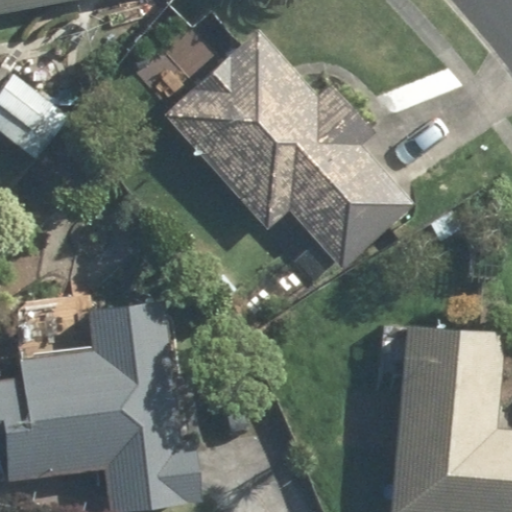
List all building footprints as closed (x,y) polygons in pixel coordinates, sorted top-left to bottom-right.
[(0,0),(0,13),(70,0),(0,0)] [(310,99),(248,29),(157,110),(260,226),(282,206),(341,273),(413,209),(354,142),(368,130),(327,84),(310,99)] [(48,104),(3,66),(0,68),(0,112),(24,133),(48,104)] [(0,476),(90,466),(95,511),(101,511),(199,500),(192,434),(174,436),(159,303),(152,301),(72,310),(77,353),(10,361),(11,375),(0,375),(0,476)] [(511,511),(511,427),(488,426),(492,332),(391,328),(383,511),(511,511)]
